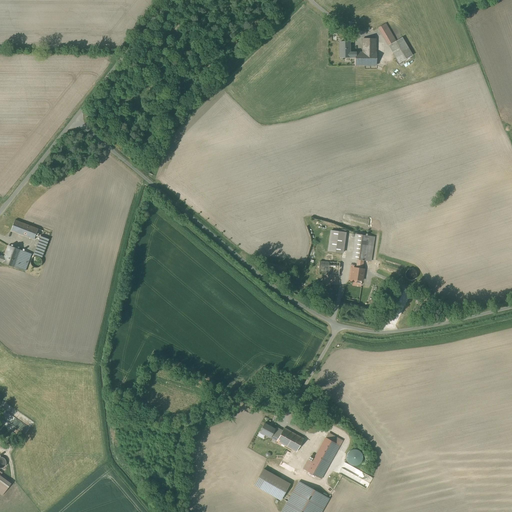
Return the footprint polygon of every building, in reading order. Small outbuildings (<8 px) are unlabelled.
[(389,46),(396,42),(386,24),(379,28),(389,46)] [(396,42),(389,46),(399,63),(413,56),(402,38),(396,42)] [(356,53),(356,58),(356,66),(376,65),(376,53),(376,39),(363,39),(363,53),(356,53)] [(350,58),(356,58),(356,53),(350,53),(350,47),(340,47),(341,47),(341,51),(340,51),(340,58),(341,58),(345,58),(350,58)] [(399,67),(389,60),(383,68),(393,76),(399,67)] [(39,229),(15,220),(11,231),(35,239),(39,229)] [(339,232),(331,231),(329,251),(343,253),(346,231),(340,230),(339,232)] [(356,234),(352,259),(359,260),(364,260),(371,262),(375,237),(356,234)] [(49,239),(43,236),(37,251),(44,254),(49,239)] [(5,257),(0,255),(0,261),(3,262),(3,263),(15,267),(17,263),(21,250),(9,246),(5,257)] [(31,254),(21,250),(17,263),(26,267),(31,254)] [(340,263),(320,262),(319,275),(326,275),(325,283),(338,284),(340,263)] [(364,270),(362,269),(357,269),(353,268),(351,279),(362,281),(364,270)] [(326,419),(318,412),(311,421),(319,427),(326,419)] [(271,438),(277,441),(279,437),(273,433),(275,430),(265,424),(260,432),(271,438)] [(284,428),(279,437),(277,441),(297,453),(304,439),(284,428)] [(342,441),(329,433),(312,463),(309,460),(304,469),(321,479),(342,441)] [(289,483),(263,469),(254,486),(281,501),(289,483)] [(0,493),(2,496),(12,484),(1,476),(3,473),(0,471),(0,493)] [(351,485),(343,477),(334,485),(342,493),(351,485)] [(321,511),(330,498),(299,480),(280,511),(321,511)]
